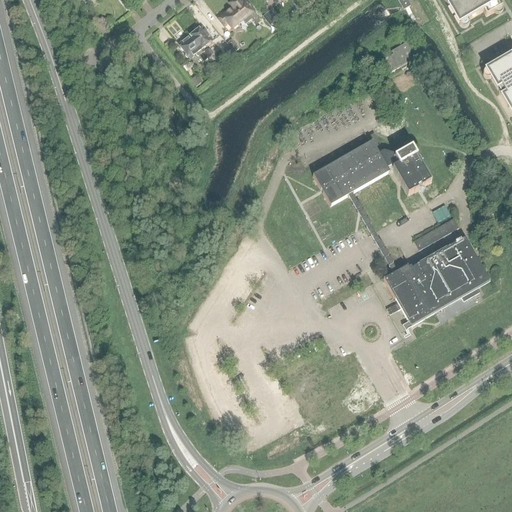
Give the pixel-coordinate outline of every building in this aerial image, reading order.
[(232,9),(242,22),(249,16),(255,24),(259,20),(245,2),(240,5),(236,0),(229,6),(232,9)] [(410,7),(405,0),(397,0),(404,10),(410,7)] [(482,13),(485,18),(501,9),(496,0),(443,0),(459,27),(482,13)] [(241,29),(244,33),(249,30),(242,22),(232,9),(218,20),(224,28),(227,25),(231,31),(240,24),(241,26),(241,29)] [(272,12),(268,15),(275,24),(279,21),(272,12)] [(271,27),(275,24),(268,15),(264,18),(271,27)] [(203,29),(202,30),(201,29),(191,37),(208,59),(211,57),(206,50),(205,52),(203,50),(212,43),(205,34),(206,33),(203,29)] [(203,63),(208,59),(191,37),(184,42),(183,41),(179,45),(180,46),(179,47),(185,55),(185,57),(187,60),(189,60),(198,53),(200,55),(198,57),(203,63)] [(227,45),(235,54),(240,50),(232,41),(227,45)] [(391,53),(393,56),(382,62),(389,75),(417,59),(408,43),(391,53)] [(230,58),(235,54),(227,45),(225,44),(222,47),(223,49),(230,58)] [(511,57),(510,59),(509,57),(485,71),(511,117),(511,57)] [(379,156),(372,144),(370,145),(313,178),(330,208),(350,197),(389,175),(387,171),(392,168),(393,170),(392,171),(407,198),(431,184),(411,151),(395,160),(394,157),(382,154),(379,156)] [(353,198),(348,199),(393,276),(383,282),(409,326),(460,297),(463,304),(480,294),(476,288),(488,281),(464,240),(409,272),(407,268),(399,273),(353,198)] [(455,220),(413,243),(418,253),(461,229),(455,220)] [(252,253),(232,284),(248,294),(267,263),(252,253)] [(231,285),(212,315),(227,325),(247,295),(231,285)] [(206,333),(189,339),(200,373),(217,368),(206,333)] [(316,339),(284,358),(293,373),(325,355),(316,339)] [(330,391),(328,387),(312,395),(320,411),(337,403),(371,386),(358,360),(335,372),(342,385),(330,391)] [(275,363),(244,381),(253,397),(284,379),(275,363)]
